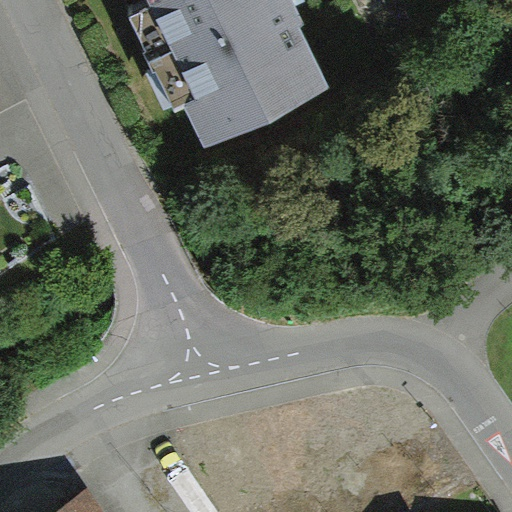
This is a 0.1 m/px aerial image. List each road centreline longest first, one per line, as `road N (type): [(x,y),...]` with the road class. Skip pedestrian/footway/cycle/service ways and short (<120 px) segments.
road 1 (residential): [(19,0),(197,367)]
road 2 (residential): [(197,367),(290,342),(401,344),(468,396),(511,457)]
road 3 (residential): [(0,466),(90,402),(197,367)]
